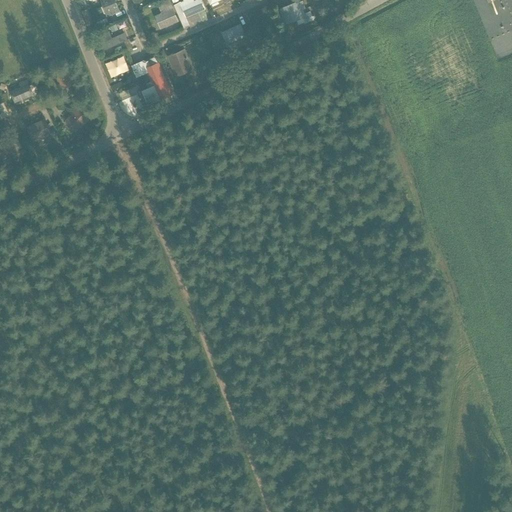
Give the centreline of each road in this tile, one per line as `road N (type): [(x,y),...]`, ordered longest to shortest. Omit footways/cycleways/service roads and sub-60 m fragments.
road 1 (unknown): [(119,132),(269,511)]
road 2 (unclassified): [(119,132),(383,0)]
road 3 (unclassified): [(66,0),(119,132)]
road 4 (unclassified): [(0,199),(119,132)]
